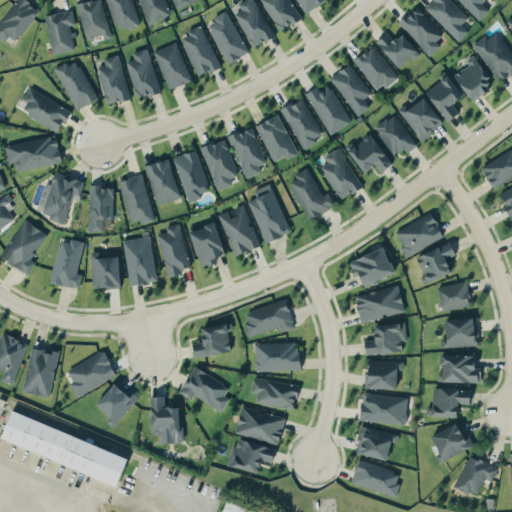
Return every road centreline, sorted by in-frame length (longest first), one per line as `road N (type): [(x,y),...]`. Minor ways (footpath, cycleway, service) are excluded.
road 1 (residential): [(0,293),(39,313),(115,320),(270,276),(342,237),(511,113)]
road 2 (residential): [(98,143),(241,90),(323,41),(371,0)]
road 3 (residential): [(510,413),(502,279),(446,165)]
road 4 (residential): [(301,260),(331,345),(317,452)]
